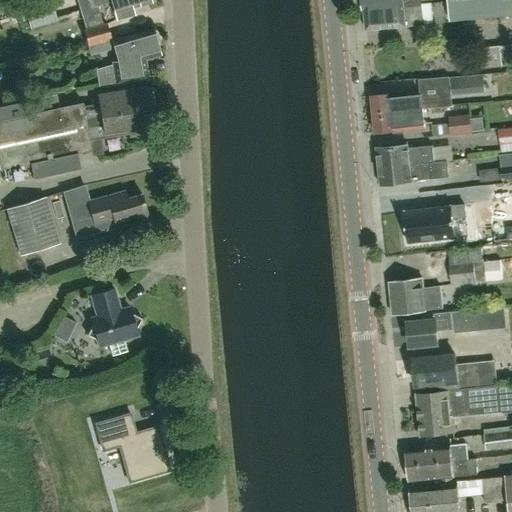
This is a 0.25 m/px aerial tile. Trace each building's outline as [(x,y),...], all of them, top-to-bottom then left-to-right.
[(45,0),(24,6),(31,29),(57,22),(51,0),(45,0)] [(149,0),(87,0),(90,8),(111,2),(117,20),(133,15),(131,8),(150,3),(149,0)] [(362,0),(364,9),(421,3),(420,0),(362,0)] [(450,21),(511,14),(511,0),(448,0),(450,21)] [(366,30),(406,26),(421,24),(419,4),(421,4),(421,3),(364,9),(366,30)] [(88,47),(111,40),(106,24),(83,31),(88,47)] [(120,64),(97,70),(100,86),(146,79),(142,60),(159,55),(156,43),(158,40),(157,35),(153,33),(152,30),(113,42),(120,64)] [(477,68),(502,66),(501,58),(511,56),(511,44),(505,45),(505,48),(501,49),(500,46),(475,48),(477,68)] [(511,75),(494,75),(494,90),(511,90),(511,75)] [(98,97),(102,117),(152,109),(148,89),(98,97)] [(382,134),(435,131),(433,109),(452,108),(451,95),(432,97),(431,90),(379,93),(382,134)] [(102,117),(102,118),(86,120),(82,103),(0,119),(0,169),(2,169),(30,163),(33,178),(81,168),(78,153),(91,150),(90,140),(155,129),(152,109),(102,117)] [(448,118),(450,135),(472,132),(469,115),(448,118)] [(511,128),(498,130),(500,144),(511,143),(511,128)] [(432,145),(408,148),(407,145),(377,148),(379,167),(434,162),(432,145)] [(381,184),(400,182),(431,179),(431,177),(448,176),(446,160),(434,162),(379,167),(381,184)] [(511,166),(501,167),(503,180),(511,179),(511,166)] [(88,201),(94,224),(114,219),(116,226),(148,217),(142,194),(127,198),(125,191),(88,201)] [(59,243),(45,197),(6,209),(21,255),(59,243)] [(404,210),(408,243),(456,237),(453,218),(466,217),(464,203),(404,210)] [(511,205),(500,206),(503,246),(511,245),(511,205)] [(459,246),(484,240),(482,231),(457,236),(459,246)] [(448,251),(449,264),(451,285),(485,282),(482,248),(448,251)] [(424,309),(441,307),(439,286),(422,288),(421,278),(389,282),(393,314),(425,311),(424,309)] [(127,352),(123,339),(138,335),(136,329),(142,318),(131,312),(129,307),(120,309),(114,288),(91,295),(97,316),(91,318),(93,324),(87,335),(98,341),(100,346),(108,344),(112,356),(127,352)] [(422,315),(423,321),(407,322),(410,346),(437,343),(436,331),(453,329),(453,333),(478,330),(476,309),(422,315)] [(413,359),(415,385),(431,383),(432,390),(482,385),(479,361),(456,364),(455,355),(413,359)] [(454,417),(501,411),(498,385),(416,395),(421,435),(455,431),(454,417)] [(120,439),(125,476),(183,468),(177,423),(138,428),(135,409),(100,413),(104,441),(120,439)] [(511,429),(484,434),(486,448),(505,445),(511,443),(511,429)] [(466,443),(450,445),(406,450),(410,481),(478,473),(476,457),(468,458),(466,443)] [(511,511),(511,474),(505,476),(481,479),(485,502),(508,500),(509,511),(511,511)] [(411,511),(460,511),(458,484),(410,489),(411,511)] [(192,487),(157,497),(161,511),(179,511),(198,507),(192,487)]
